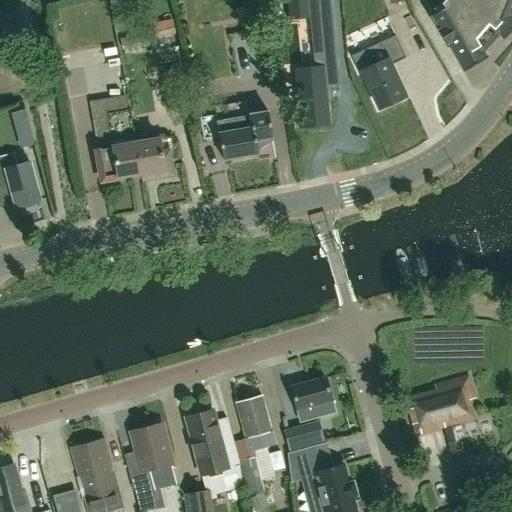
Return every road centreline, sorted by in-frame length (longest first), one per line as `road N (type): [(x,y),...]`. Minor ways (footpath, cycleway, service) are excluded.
road 1 (residential): [(0,427),(353,323)]
road 2 (tertiary): [(0,265),(317,201)]
road 3 (tertiary): [(317,201),(429,166),(511,78)]
road 4 (residential): [(406,511),(353,323)]
road 5 (residential): [(353,323),(461,311),(511,319)]
road 6 (residential): [(353,323),(317,201)]
